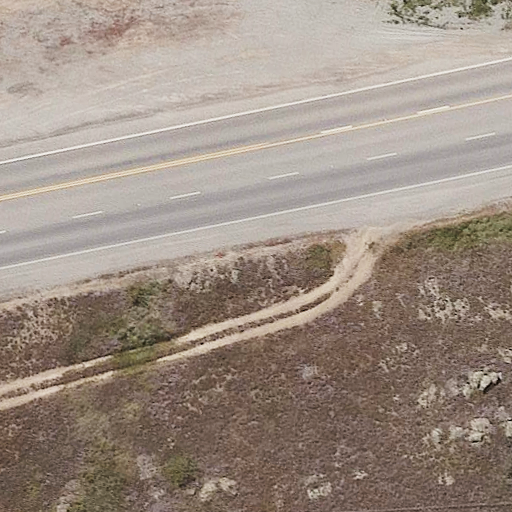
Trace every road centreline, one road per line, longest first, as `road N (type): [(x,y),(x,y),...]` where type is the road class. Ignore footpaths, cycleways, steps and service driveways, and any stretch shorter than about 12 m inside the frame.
road 1 (track): [(0,126),(261,146),(206,5),(0,8)]
road 2 (track): [(350,127),(375,243),(354,290),(0,407)]
road 3 (primary): [(511,94),(0,200)]
